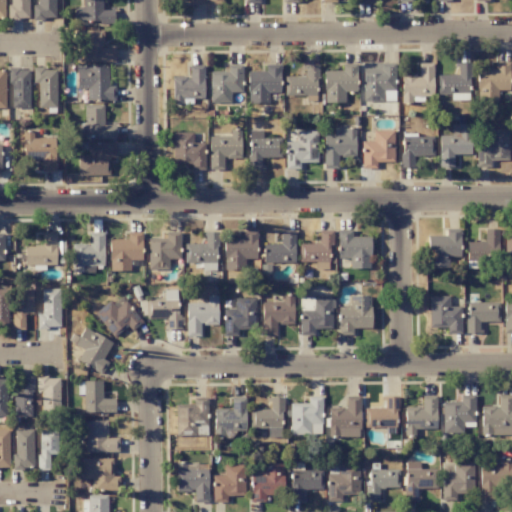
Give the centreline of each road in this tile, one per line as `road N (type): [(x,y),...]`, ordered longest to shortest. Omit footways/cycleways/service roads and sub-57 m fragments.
road 1 (residential): [(0,203),(511,199)]
road 2 (residential): [(151,38),(511,38)]
road 3 (residential): [(155,372),(511,368)]
road 4 (residential): [(152,202),(151,0)]
road 5 (residential): [(407,371),(405,201)]
road 6 (residential): [(156,511),(155,372)]
